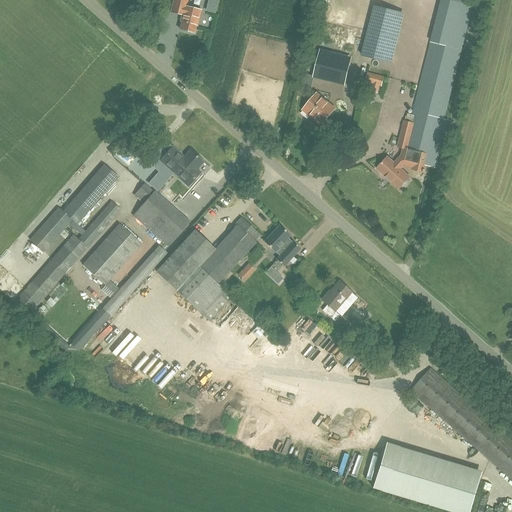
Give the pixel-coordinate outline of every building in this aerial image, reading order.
[(198,25),(201,10),(186,6),(187,0),(173,0),(171,12),(183,15),(180,29),(182,29),(183,31),(187,32),(188,31),(194,33),(196,25),(198,25)] [(479,6),(452,0),(440,0),(412,112),(445,119),(463,45),(469,47),(479,6)] [(361,56),(386,62),(400,12),(374,5),(361,56)] [(313,76),(345,85),(352,58),(320,50),(313,76)] [(372,84),(370,91),(378,93),(380,86),(382,87),(384,76),(368,72),(365,82),(372,84)] [(316,117),(322,122),(334,109),(317,94),(306,106),(317,116),(316,117)] [(408,113),(406,120),(413,122),(416,115),(408,113)] [(431,155),(428,166),(438,168),(449,120),(416,113),(416,115),(414,122),(407,149),(431,155)] [(180,179),(188,186),(200,172),(196,169),(203,162),(190,150),(184,157),(173,147),(160,161),(165,166),(166,165),(181,178),(180,179)] [(388,157),(377,168),(399,188),(410,177),(400,169),(403,166),(412,168),(411,170),(425,173),(426,169),(428,170),(428,166),(431,155),(407,149),(402,148),(400,157),(395,163),(388,157)] [(118,177),(104,165),(62,211),(77,224),(118,177)] [(134,195),(143,204),(133,215),(168,246),(190,221),(155,190),(154,191),(145,183),(134,195)] [(120,210),(111,202),(78,239),(87,248),(120,210)] [(58,207),(30,240),(44,252),(72,220),(62,211),(58,207)] [(236,225),(219,244),(237,261),(255,242),(254,241),(261,234),(255,230),(242,217),(235,224),(236,225)] [(119,224),(83,265),(105,284),(141,244),(119,224)] [(293,242),(292,242),(291,243),(287,239),(288,238),(290,235),(279,225),(264,241),(275,252),(275,251),(280,255),(276,259),(284,266),(300,249),(293,242)] [(87,248),(73,235),(16,300),(30,313),(87,248)] [(237,261),(218,245),(215,248),(199,266),(217,283),(237,261)] [(255,269),(249,263),(238,275),(244,281),(255,269)] [(217,283),(199,266),(176,290),(209,321),(232,297),(217,283)] [(72,277),(76,281),(82,275),(78,271),(72,277)] [(283,279),(277,273),(271,279),(277,284),(283,279)] [(139,284),(130,276),(71,343),(72,344),(79,351),(139,284)] [(327,293),(322,299),(328,304),(323,310),(335,321),(340,315),(335,311),(342,303),(349,309),(358,298),(352,292),(340,281),(328,294),(327,293)] [(117,328),(129,315),(125,312),(113,325),(117,328)] [(65,351),(69,346),(33,313),(29,317),(30,319),(27,322),(31,325),(34,322),(65,351)] [(299,326),(308,333),(316,323),(312,320),(310,323),(304,319),(299,326)] [(320,329),(317,342),(328,345),(332,332),(320,329)] [(291,340),(297,342),(301,332),(295,330),(291,340)] [(263,351),(275,344),(272,337),(259,344),(263,351)] [(318,357),(330,367),(337,358),(326,348),(318,357)] [(192,361),(185,369),(189,373),(184,379),(189,383),(196,375),(190,371),(196,365),(192,361)] [(511,440),(431,368),(411,391),(511,479),(511,440)] [(470,511),(483,471),(386,442),(373,488),(454,511),(470,511)]
